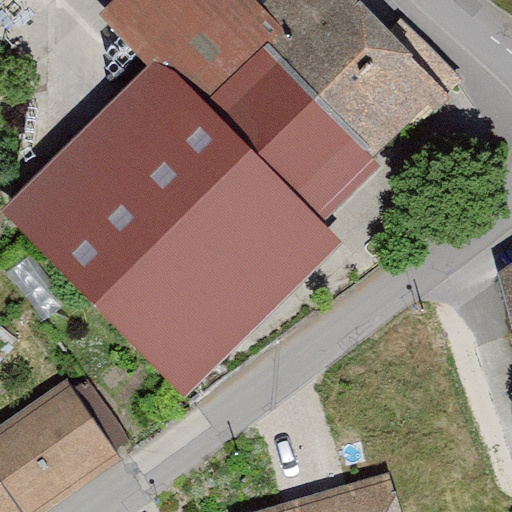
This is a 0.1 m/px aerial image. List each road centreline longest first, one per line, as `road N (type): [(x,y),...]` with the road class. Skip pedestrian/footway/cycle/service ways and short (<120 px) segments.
road 1 (residential): [(511,194),(96,511)]
road 2 (track): [(447,249),(481,301),(511,399)]
